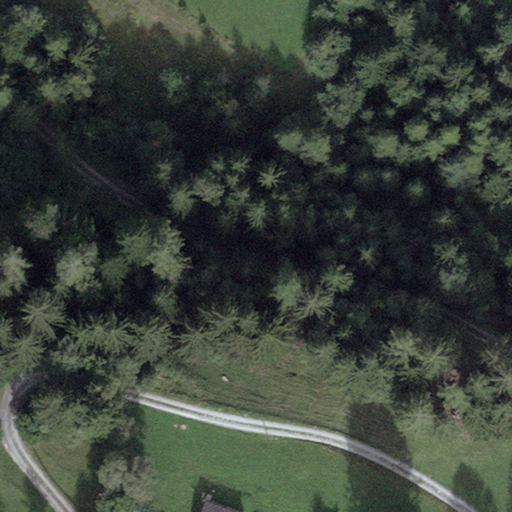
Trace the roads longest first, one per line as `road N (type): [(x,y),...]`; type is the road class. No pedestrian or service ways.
road 1 (track): [(468,511),(352,447),(52,375),(22,383),(8,410),(12,444),(65,511)]
road 2 (track): [(0,85),(48,142),(169,230),(459,321),(511,354)]
